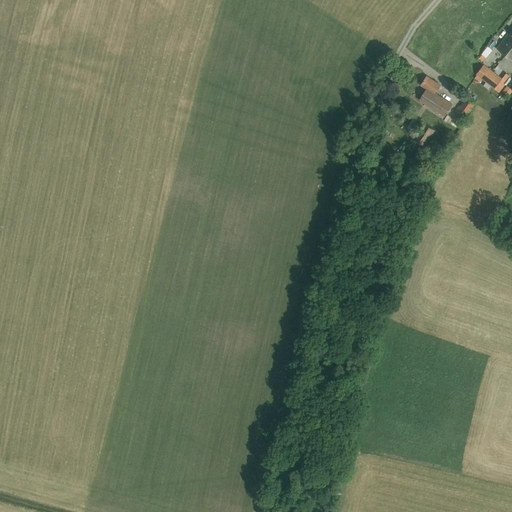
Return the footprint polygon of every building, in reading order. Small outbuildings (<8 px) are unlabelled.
[(511,32),(510,35),(508,34),(497,48),(511,60),(511,32)] [(481,82),(483,80),(487,83),(485,86),(491,92),(494,88),(495,87),(500,90),(510,77),(506,74),(502,78),(484,65),(476,75),(477,76),(475,78),(481,82)] [(445,116),(452,104),(435,93),(440,85),(426,77),(421,85),(427,89),(419,100),(445,116)] [(465,118),(475,103),(466,96),(456,111),(465,118)] [(419,121),(414,117),(408,126),(413,130),(419,121)] [(435,130),(424,124),(416,136),(427,143),(435,130)]
